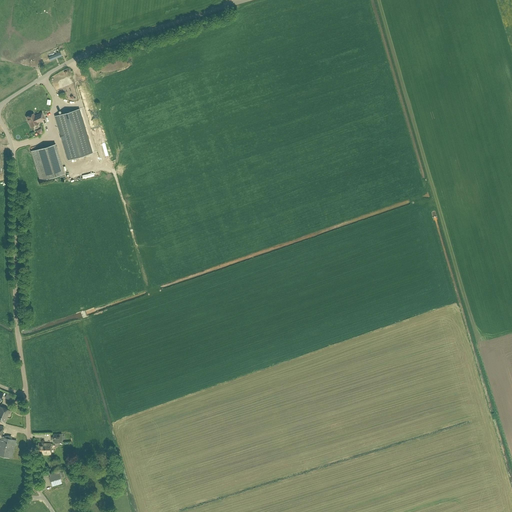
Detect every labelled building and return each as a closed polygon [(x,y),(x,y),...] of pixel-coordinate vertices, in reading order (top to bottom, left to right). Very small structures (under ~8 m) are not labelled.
[(61,57),(60,53),(48,58),(50,61),(61,57)] [(92,153),(79,109),(55,116),(61,136),(63,136),(64,140),(62,140),(68,160),(92,153)] [(45,119),(42,113),(37,115),(38,116),(35,117),(33,114),(26,117),(31,127),(33,126),(34,127),(36,126),(36,125),(38,124),(37,122),(45,119)] [(64,173),(55,144),(31,151),(40,181),(64,173)] [(10,411),(0,406),(0,420),(5,423),(7,417),(8,414),(9,414),(10,411)] [(0,455),(12,458),(16,440),(14,440),(2,437),(4,427),(0,425),(0,455)] [(60,434),(61,439),(55,439),(55,444),(63,444),(62,434),(60,434)] [(50,454),(50,443),(38,443),(38,455),(50,454)] [(61,483),(59,474),(49,477),(52,486),(61,483)]
